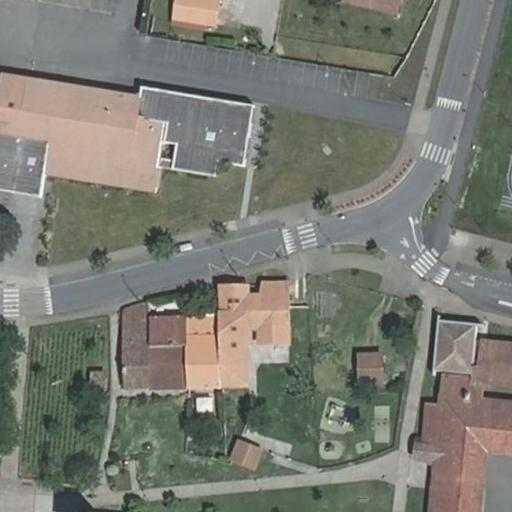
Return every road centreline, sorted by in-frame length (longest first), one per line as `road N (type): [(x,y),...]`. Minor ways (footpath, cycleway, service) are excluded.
road 1 (residential): [(0,302),(52,299),(380,218)]
road 2 (residential): [(380,218),(409,198),(435,153),(476,0)]
road 3 (residential): [(380,218),(445,276),(511,292)]
